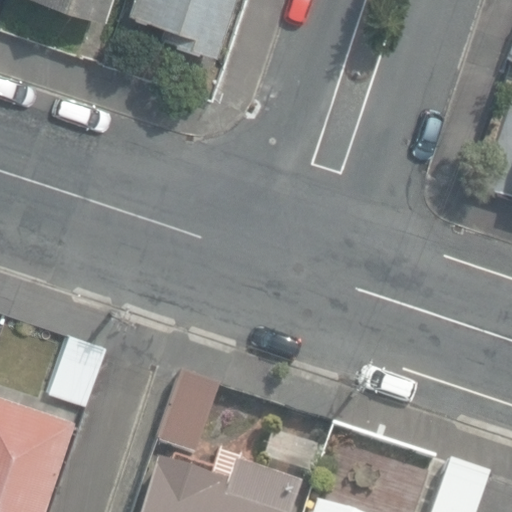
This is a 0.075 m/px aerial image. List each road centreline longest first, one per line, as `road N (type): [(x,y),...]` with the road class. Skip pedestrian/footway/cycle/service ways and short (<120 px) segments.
road 1 (residential): [(78,511),(180,220)]
road 2 (residential): [(303,258),(386,0)]
road 3 (residential): [(511,329),(303,258)]
road 4 (residential): [(180,220),(0,159)]
road 5 (residential): [(303,258),(180,220)]
